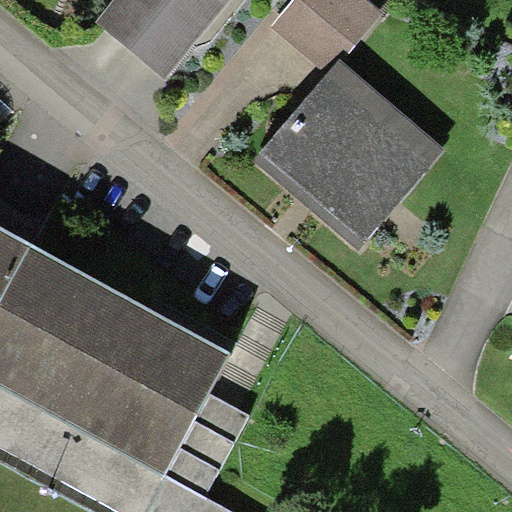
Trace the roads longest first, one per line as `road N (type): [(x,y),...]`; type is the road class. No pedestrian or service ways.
road 1 (residential): [(0,43),(432,394)]
road 2 (residential): [(432,394),(511,219)]
